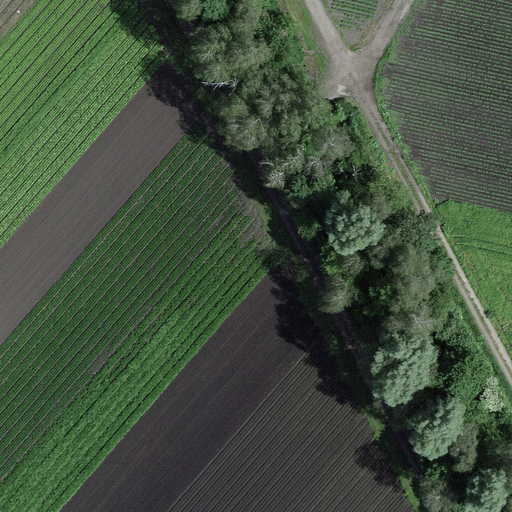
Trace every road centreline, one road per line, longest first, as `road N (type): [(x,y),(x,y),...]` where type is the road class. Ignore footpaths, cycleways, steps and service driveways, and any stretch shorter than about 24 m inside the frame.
road 1 (track): [(176,0),(443,511)]
road 2 (track): [(308,0),(511,385)]
road 3 (track): [(245,132),(354,86),(404,0)]
